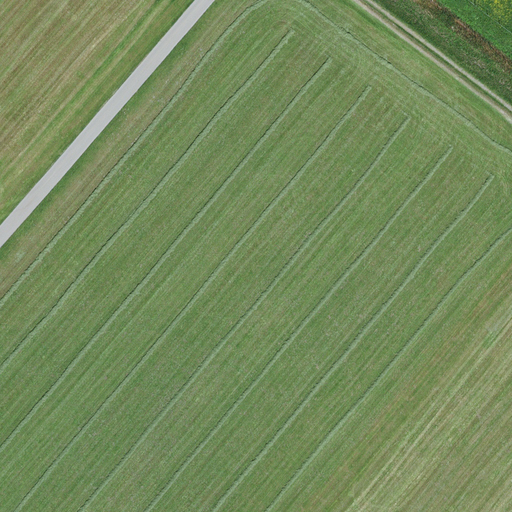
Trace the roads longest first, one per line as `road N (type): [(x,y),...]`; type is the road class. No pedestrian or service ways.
road 1 (unclassified): [(206,0),(0,237)]
road 2 (track): [(358,0),(511,120)]
